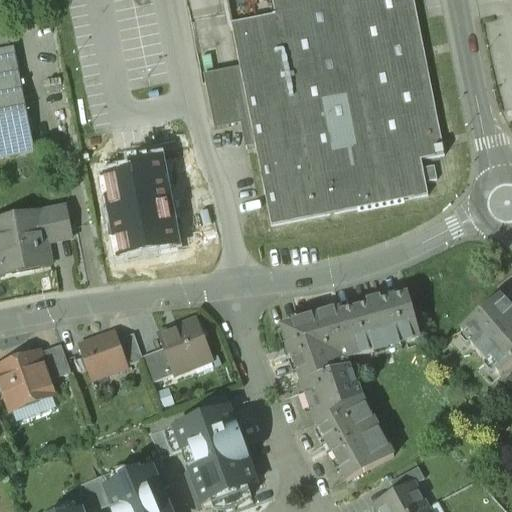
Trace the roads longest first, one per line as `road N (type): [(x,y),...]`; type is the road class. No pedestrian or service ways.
road 1 (residential): [(224,294),(295,285),(509,207)]
road 2 (residential): [(0,322),(224,294)]
road 3 (residential): [(309,497),(224,294)]
road 4 (residential): [(459,0),(509,207)]
